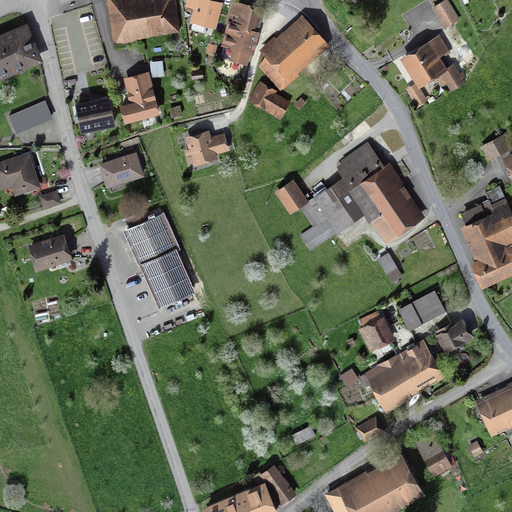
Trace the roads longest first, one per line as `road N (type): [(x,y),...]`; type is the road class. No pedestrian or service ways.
road 1 (unclassified): [(32,0),(73,159),(192,511)]
road 2 (residential): [(511,357),(284,511)]
road 3 (residential): [(401,116),(511,357)]
road 4 (residential): [(401,116),(308,0)]
